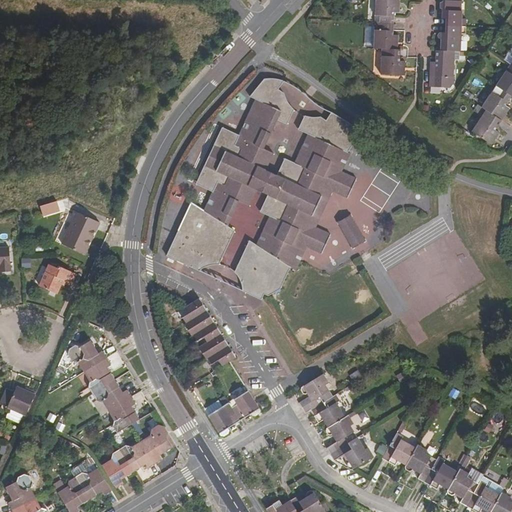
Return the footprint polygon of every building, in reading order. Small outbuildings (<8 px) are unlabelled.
[(375,0),(374,23),(380,23),(393,24),(394,14),(399,14),(399,8),(394,7),(394,0),(375,0)] [(446,19),(446,26),(462,27),(466,27),(466,19),(461,19),(462,1),(448,1),(443,1),(443,2),(440,4),(440,8),(442,10),(442,19),(446,19)] [(380,23),(374,23),(373,48),(381,49),(386,49),(392,49),(392,41),(397,41),(398,35),(393,35),(393,24),(380,23)] [(440,51),(454,51),(454,34),(462,35),(462,27),(446,26),(445,33),(440,33),(438,34),(437,36),(437,37),(438,39),(439,40),(440,40),(440,51)] [(440,51),(436,51),(436,62),(430,62),(430,86),(451,87),(453,84),(454,59),(459,59),(459,52),(454,51),(440,51)] [(507,93),(511,96),(511,94),(511,65),(510,65),(496,86),(507,93)] [(191,202),(167,256),(199,271),(201,270),(203,268),(206,267),(208,266),(212,265),(215,265),(218,264),(234,230),(227,225),(238,201),(248,206),(256,189),(267,194),(260,211),(270,216),(256,245),(249,240),(235,271),(236,272),(238,275),(239,278),(241,281),(242,284),(242,287),(243,290),(261,299),(264,294),(269,295),(280,288),(290,266),(295,270),(306,246),(321,252),(330,233),(315,227),(308,223),(324,187),(332,190),(346,197),(355,178),(342,171),(351,154),(348,153),(361,131),(348,124),(343,121),(338,118),(334,116),(330,113),(323,122),(318,118),(317,118),(310,117),(308,117),(303,116),(297,129),(308,134),(294,163),(283,158),(276,175),(264,170),(272,153),(262,149),(275,119),(286,124),(292,109),(290,107),(289,105),(287,103),(286,101),(285,98),(284,95),(283,92),(277,89),(283,80),(280,79),(277,79),(273,78),(270,78),(266,78),(264,78),(250,97),(255,99),(243,126),(239,136),(222,128),(205,165),(222,173),(218,183),(204,211),(191,202)] [(492,115),(496,118),(501,110),(506,113),(509,109),(504,106),(511,96),(507,93),(496,86),(482,108),(486,111),(492,115)] [(492,115),(486,111),(482,108),(478,105),(473,112),(482,117),(472,132),(487,142),(492,134),(496,137),(499,133),(495,130),(501,121),(497,118),(496,118),(492,115)] [(497,118),(501,121),(506,113),(501,110),(496,118),(497,118)] [(226,118),(222,128),(239,136),(243,126),(226,118)] [(491,145),(496,137),(492,134),(487,142),(491,145)] [(205,165),(200,175),(218,183),(222,173),(205,165)] [(391,193),(396,183),(382,176),(377,187),(391,193)] [(324,187),(308,223),(315,227),(332,190),(324,187)] [(62,200),(51,203),(54,214),(65,211),(62,200)] [(335,220),(352,248),(366,239),(350,212),(335,220)] [(77,213),(63,245),(81,254),(88,239),(91,240),(99,224),(77,213)] [(88,239),(81,254),(84,255),(91,240),(88,239)] [(0,266),(1,266),(1,272),(11,272),(9,247),(0,247),(0,266)] [(20,269),(30,269),(30,257),(20,257),(20,269)] [(50,265),(39,287),(57,295),(63,281),(71,285),(76,275),(59,266),(58,269),(50,265)] [(210,365),(213,371),(230,361),(236,357),(229,345),(222,334),(214,322),(207,310),(200,298),(177,312),(181,319),(183,318),(186,323),(184,324),(192,336),(193,334),(197,341),(195,341),(199,348),(206,359),(208,358),(212,364),(210,365)] [(78,363),(84,373),(106,358),(102,351),(98,354),(90,341),(80,347),(75,346),(69,350),(68,355),(72,362),(78,363)] [(88,388),(92,395),(115,380),(106,368),(111,366),(106,358),(84,373),(90,382),(88,388)] [(344,455),(349,462),(347,464),(346,465),(348,469),(351,470),(373,457),(368,448),(365,450),(357,438),(350,426),(354,424),(348,415),(345,417),(336,403),(340,402),(336,395),(332,397),(325,385),(328,383),(322,374),(301,387),(300,391),(303,394),(305,395),(307,394),(312,402),(307,404),(311,411),(318,423),(323,420),(328,428),(326,429),(326,432),(328,435),(330,436),(332,435),(337,442),(327,448),(331,455),(334,460),(335,460),(344,455)] [(103,402),(108,411),(131,398),(126,390),(122,393),(115,380),(92,395),(96,401),(103,402)] [(0,403),(0,405),(7,409),(25,416),(35,395),(17,387),(15,392),(7,388),(0,403)] [(208,415),(222,436),(228,432),(229,430),(228,428),(239,421),(251,414),(252,416),(254,416),(261,412),(248,391),(234,400),(237,404),(231,408),(225,411),(222,407),(208,415)] [(112,427),(116,434),(131,425),(139,420),(131,407),(135,404),(131,398),(108,411),(114,421),(112,427)] [(18,422),(20,416),(7,410),(5,416),(18,422)] [(53,424),(55,416),(48,414),(45,421),(53,424)] [(141,441),(154,463),(161,459),(159,455),(172,447),(166,438),(167,433),(163,427),(158,425),(151,430),(149,437),(141,441)] [(396,433),(381,458),(395,466),(398,461),(405,465),(404,467),(406,470),(409,472),(411,471),(412,469),(420,473),(417,479),(424,483),(436,490),(439,484),(448,489),(447,491),(447,494),(451,496),(453,495),(455,493),(462,498),(460,503),(466,506),(476,511),(479,511),(482,508),(487,511),(511,511),(511,502),(509,501),(510,497),(501,492),(499,496),(485,488),(487,485),(481,480),(479,484),(467,477),(468,474),(459,469),(458,472),(443,464),(445,460),(438,457),(436,460),(424,453),(426,450),(417,444),(415,448),(401,440),(402,436),(396,433)] [(119,449),(133,471),(145,464),(147,468),(154,463),(141,441),(132,447),(125,445),(119,449)] [(101,465),(115,487),(122,483),(119,479),(133,471),(119,449),(112,453),(110,460),(101,465)] [(466,469),(470,458),(463,455),(458,466),(466,469)] [(75,477),(89,499),(101,491),(103,495),(111,491),(96,468),(86,474),(81,473),(75,477)] [(8,503),(12,511),(35,499),(30,488),(32,483),(29,476),(24,474),(17,477),(15,482),(5,487),(12,501),(8,503)] [(67,508),(69,511),(75,511),(78,510),(76,507),(89,499),(75,477),(68,481),(66,487),(57,493),(67,508)] [(54,492),(64,487),(61,481),(51,486),(54,492)] [(266,508),(268,511),(325,511),(313,491),(309,491),(306,492),(305,495),(306,497),(299,502),(296,497),(290,501),(282,506),(279,500),(266,508)] [(47,511),(46,510),(40,508),(35,499),(12,511),(47,511)]
